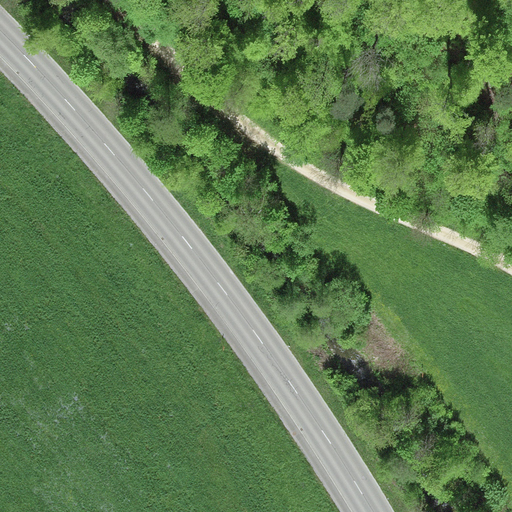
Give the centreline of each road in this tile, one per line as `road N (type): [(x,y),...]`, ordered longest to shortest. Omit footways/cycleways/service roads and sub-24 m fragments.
road 1 (secondary): [(0,32),(168,221),(316,417),(376,511)]
road 2 (track): [(511,272),(280,153),(127,0)]
